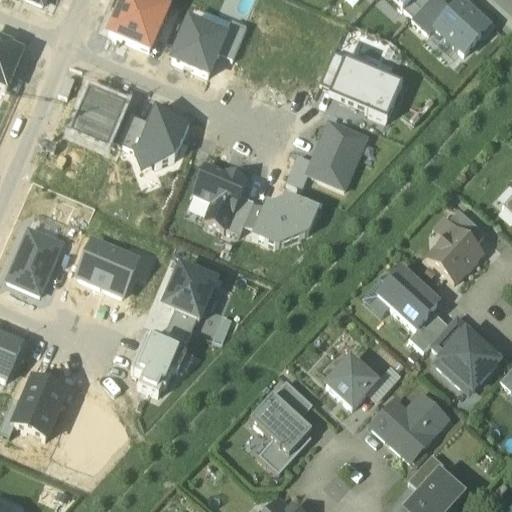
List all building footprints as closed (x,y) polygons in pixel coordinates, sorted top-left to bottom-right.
[(16,0),(42,11),(46,0),(16,0)] [(130,0),(124,0),(108,39),(148,56),(166,16),(153,10),(156,2),(151,0),(139,0),(138,3),(130,0)] [(383,0),(400,16),(402,14),(415,0),(383,0)] [(431,0),(415,0),(402,14),(411,22),(431,0)] [(433,0),(410,25),(427,41),(433,34),(451,14),(435,0),(433,0)] [(451,14),(433,34),(457,56),(462,61),(480,42),(483,45),(493,33),(478,19),(476,22),(458,6),(451,14)] [(204,20),(199,31),(224,41),(229,31),(204,20)] [(217,60),(224,41),(199,31),(188,26),(170,66),(207,82),(217,60)] [(217,60),(231,66),(236,55),(245,33),(231,27),(229,31),(224,41),(217,60)] [(236,55),(247,60),(258,34),(247,30),(245,33),(236,55)] [(246,72),(272,84),(290,43),(260,30),(258,34),(247,60),(246,72)] [(427,41),(422,46),(446,68),(457,56),(433,34),(427,41)] [(320,56),(290,43),(272,84),(303,97),(307,86),(318,60),(320,56)] [(0,92),(5,95),(21,59),(9,53),(9,51),(0,47),(0,92)] [(319,91),(330,95),(342,66),(355,72),(357,68),(333,57),(330,65),(319,91)] [(307,86),(319,91),(330,65),(318,60),(307,86)] [(401,91),(355,72),(342,66),(330,95),(326,103),(385,128),(401,91)] [(109,147),(122,117),(126,108),(86,91),(72,123),(75,125),(69,140),(105,156),(109,147)] [(188,130),(153,115),(147,128),(148,128),(136,155),(150,160),(155,173),(173,165),(188,130)] [(122,117),(109,147),(120,151),(133,122),(122,117)] [(147,128),(133,122),(120,151),(131,156),(133,157),(136,155),(148,128),(147,128)] [(365,145),(329,129),(312,168),(306,181),(342,197),(365,145)] [(140,179),(155,173),(150,160),(136,155),(133,157),(131,156),(140,179)] [(300,196),(306,181),(312,168),(296,161),(283,189),(300,196)] [(190,201),(211,210),(203,228),(223,237),(224,235),(231,219),(233,220),(240,203),(246,188),(244,187),(245,185),(225,177),(224,179),(204,170),(190,201)] [(511,222),(511,201),(501,213),(511,222)] [(266,209),(263,215),(253,238),(251,243),(257,245),(274,252),(307,239),(317,216),(283,202),(281,207),(271,211),(266,209)] [(253,208),(240,203),(233,220),(231,219),(224,235),(239,241),(242,233),(252,211),(253,208)] [(252,211),(242,233),(253,238),(263,215),(252,211)] [(484,242),(457,218),(446,230),(453,236),(453,235),(473,253),(484,242)] [(34,221),(27,236),(60,250),(67,235),(34,221)] [(473,253),(453,235),(453,236),(426,266),(453,290),(480,260),(473,253)] [(27,236),(5,287),(39,301),(60,250),(27,236)] [(92,249),(87,260),(77,282),(76,284),(121,303),(136,267),(92,249)] [(66,277),(77,282),(87,260),(76,255),(66,277)] [(163,311),(174,316),(194,325),(197,326),(214,288),(179,273),(163,311)] [(399,275),(384,291),(379,286),(361,305),(380,323),(388,314),(414,338),(426,326),(424,324),(430,318),(436,312),(414,292),(415,290),(399,275)] [(174,316),(164,338),(183,346),(185,347),(194,325),(174,316)] [(426,326),(414,338),(408,346),(422,359),(429,351),(447,333),(430,318),(424,324),(426,326)] [(467,337),(454,325),(447,333),(429,351),(443,364),(464,340),(467,337)] [(180,353),(183,346),(164,338),(161,336),(158,343),(180,353)] [(464,340),(480,355),(483,352),(467,337),(464,340)] [(438,368),(462,389),(471,397),(496,369),(489,363),(480,355),(464,340),(443,364),(438,368)] [(0,343),(0,385),(4,387),(20,352),(0,343)] [(185,360),(145,343),(130,378),(140,383),(136,392),(157,401),(161,393),(165,395),(171,379),(176,381),(185,360)] [(492,360),(483,352),(480,355),(489,363),(492,360)] [(363,401),(374,389),(349,366),(325,391),(351,415),(363,401)] [(462,389),(438,368),(436,371),(459,392),(462,389)] [(511,373),(499,388),(510,398),(511,396),(511,373)] [(363,401),(374,411),(398,385),(388,375),(374,389),(363,401)] [(21,412),(13,432),(44,445),(64,399),(33,386),(21,412)] [(285,388),(272,402),(298,427),(312,412),(285,388)] [(462,389),(459,392),(468,400),(471,397),(462,389)] [(287,462),(306,442),(310,438),(298,427),(272,402),(271,402),(249,427),(271,447),(287,462)] [(420,403),(405,419),(411,424),(426,409),(420,403)] [(13,432),(21,412),(10,407),(0,430),(0,441),(7,444),(13,432)] [(394,408),(370,433),(384,446),(387,443),(392,447),(389,450),(408,468),(446,427),(426,409),(411,424),(405,419),(394,408)] [(88,409),(77,435),(65,461),(71,463),(92,473),(122,439),(115,421),(88,409)] [(68,471),(71,463),(65,461),(77,435),(64,430),(50,463),(68,471)] [(287,462),(271,447),(257,462),(277,481),(310,445),(306,442),(287,462)] [(406,488),(418,499),(438,477),(443,473),(431,462),(406,488)] [(455,511),(460,506),(443,491),(448,486),(438,477),(418,499),(407,511),(408,511),(455,511)] [(443,491),(460,506),(465,502),(448,486),(443,491)] [(0,511),(23,511),(24,511),(0,500),(0,511)]
